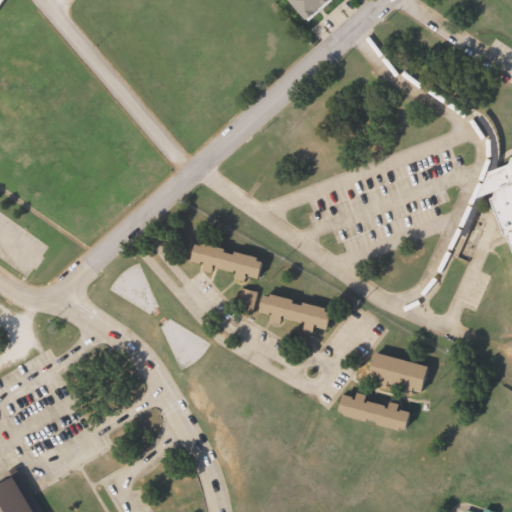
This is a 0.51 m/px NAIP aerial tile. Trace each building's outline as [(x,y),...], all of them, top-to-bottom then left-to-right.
[(511,213),(506,193),(493,197),(486,173),(511,165),(511,213)] [(271,260),(266,280),(252,276),(251,279),(196,265),(202,242),(271,260)] [(242,308),(247,289),(260,292),(255,311),(242,308)] [(269,295),(342,311),(337,333),(277,320),(278,316),(265,313),(269,295)] [(436,366),(431,390),(376,379),(381,355),(436,366)] [(414,432),(344,416),(349,394),(419,409),(414,432)] [(0,511),(0,498),(31,483),(45,511),(0,511)]
